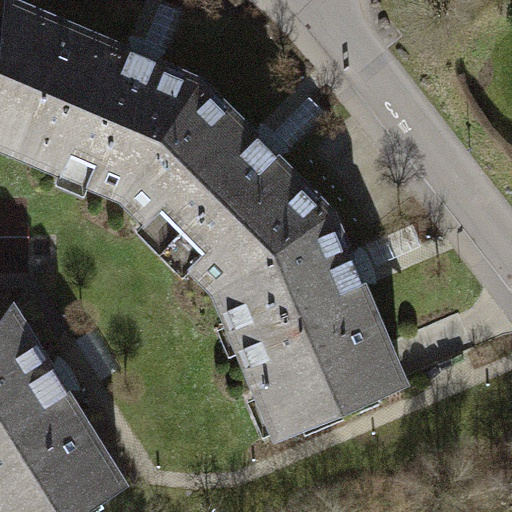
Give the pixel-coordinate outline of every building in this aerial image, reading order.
[(123,193),(199,82),(153,63),(155,58),(131,48),(129,52),(10,1),(5,47),(20,54),(3,94),(1,93),(0,105),(0,140),(62,167),(67,157),(91,167),(89,179),(123,193)] [(149,39),(169,47),(183,11),(163,4),(149,39)] [(255,138),(199,82),(123,193),(149,218),(161,214),(198,251),(194,262),(221,291),(330,212),(275,157),(278,154),(258,135),(255,138)] [(277,132),(292,147),(327,113),(311,98),(277,132)] [(275,392),(290,428),(401,380),(360,283),(364,281),(353,254),(349,256),(330,212),(221,291),(232,321),(244,321),(254,344),(244,349),(262,392),(275,392)] [(419,243),(410,223),(367,242),(376,263),(419,243)] [(0,511),(71,511),(120,482),(64,392),(68,389),(53,365),(49,367),(13,309),(0,326),(0,511)] [(94,327),(75,338),(101,380),(119,369),(94,327)]
